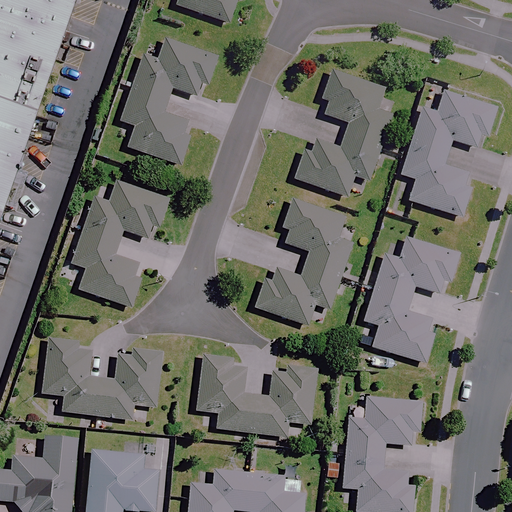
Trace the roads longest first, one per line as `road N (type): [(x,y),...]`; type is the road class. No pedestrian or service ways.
road 1 (residential): [(176,310),(277,44),(310,0)]
road 2 (tertiary): [(471,511),(499,334)]
road 3 (residential): [(369,0),(511,42)]
